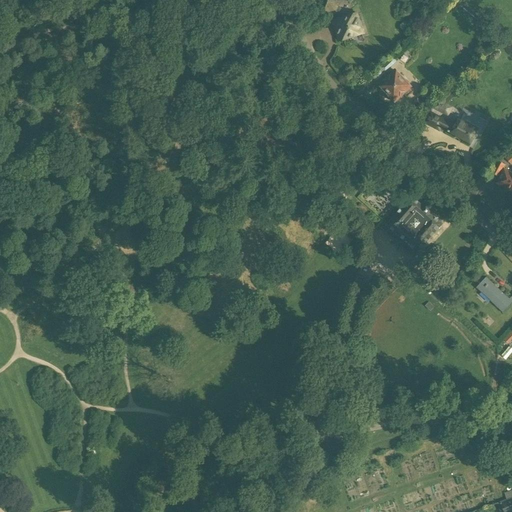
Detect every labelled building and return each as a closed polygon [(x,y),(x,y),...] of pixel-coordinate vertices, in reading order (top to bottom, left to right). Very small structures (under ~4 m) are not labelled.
[(437,10),(445,0),(432,0),(430,4),(437,10)] [(356,14),(333,22),(339,41),(363,33),(356,14)] [(393,56),(381,67),(385,72),(397,60),(393,56)] [(395,71),(379,85),(395,102),(410,87),(395,71)] [(417,98),(406,109),(413,116),(424,105),(417,98)] [(434,108),(441,112),(445,104),(438,100),(434,108)] [(431,113),(425,123),(439,130),(440,128),(463,140),(462,141),(470,145),(478,130),(458,119),(454,126),(431,113)] [(511,173),(511,174),(504,170),(504,171),(502,170),(505,165),(500,162),(496,165),(492,173),(498,177),(499,175),(501,177),(497,183),(511,191),(511,173)] [(442,224),(432,215),(436,211),(426,201),(422,206),(412,197),(386,225),(417,252),(442,224)] [(511,296),(509,299),(486,277),(476,288),(503,313),(511,303),(511,296)] [(511,511),(511,497),(500,502),(504,511),(501,511),(511,511)]
